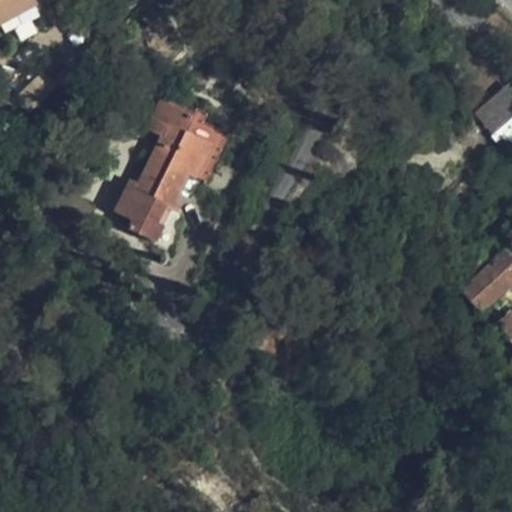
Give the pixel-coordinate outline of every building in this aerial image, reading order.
[(0,0),(0,20),(1,20),(38,1),(37,0),(0,0)] [(38,1),(1,20),(6,31),(43,11),(38,1)] [(44,69),(17,95),(31,109),(58,83),(44,69)] [(511,150),(511,93),(504,84),(472,112),(508,154),(511,150)] [(185,132),(193,116),(159,100),(151,120),(165,127),(160,139),(139,183),(131,179),(114,214),(132,224),(129,230),(156,244),(164,227),(156,223),(164,205),(172,209),(189,175),(194,178),(210,145),(185,132)] [(227,133),(193,116),(185,132),(210,145),(194,178),(203,182),(227,133)] [(165,127),(151,120),(145,132),(160,139),(165,127)] [(0,166),(13,178),(35,152),(18,136),(0,155),(0,166)] [(156,223),(164,227),(172,209),(164,205),(156,223)] [(483,309),(511,282),(511,259),(491,237),(451,273),(483,309)] [(511,312),(485,337),(498,350),(496,353),(511,369),(511,312)]
